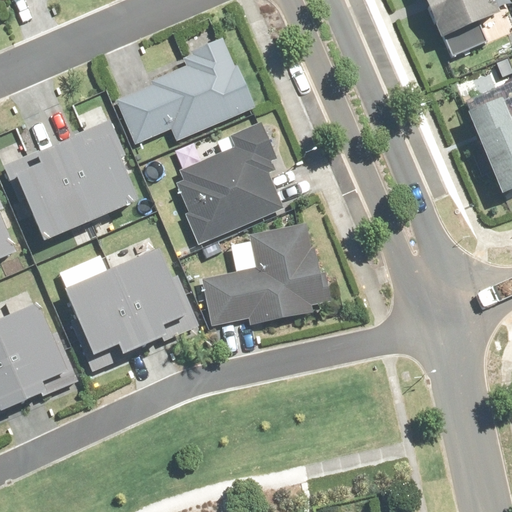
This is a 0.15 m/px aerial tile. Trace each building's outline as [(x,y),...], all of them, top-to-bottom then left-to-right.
[(421,0),(441,43),(498,18),(490,0),(421,0)] [(244,65),(234,39),(185,58),(190,70),(116,100),(135,148),(172,133),(177,145),(259,112),(241,67),(244,65)] [(401,83),(382,39),(366,46),(385,90),(401,83)] [(511,121),(508,123),(501,107),(468,121),(501,199),(511,194),(511,121)] [(237,152),(170,182),(200,250),(283,210),(262,168),(277,161),(260,127),(232,140),(237,152)] [(138,204),(106,130),(13,171),(45,245),(138,204)] [(0,263),(18,256),(0,213),(0,263)] [(326,310),(305,228),(233,246),(241,275),(202,285),(214,331),(249,322),(251,329),(326,310)] [(192,331),(162,256),(108,278),(101,259),(61,275),(94,359),(119,349),(123,359),(192,331)] [(69,386),(38,311),(0,327),(0,412),(1,415),(69,386)]
